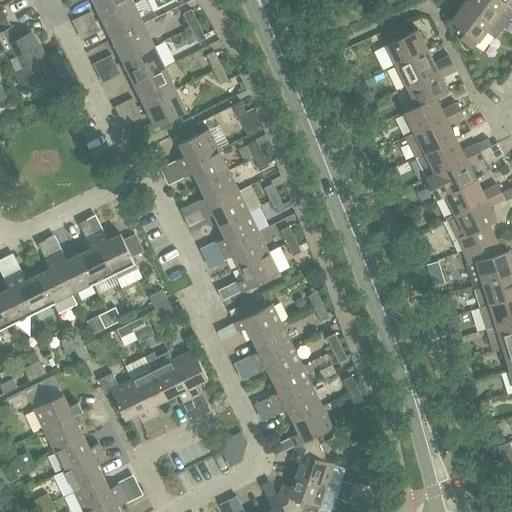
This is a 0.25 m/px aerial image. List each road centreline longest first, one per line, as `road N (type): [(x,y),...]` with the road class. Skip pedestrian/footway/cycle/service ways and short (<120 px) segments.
road 1 (tertiary): [(454,511),(257,0)]
road 2 (residential): [(165,511),(250,470),(259,442),(201,324),(202,280),(149,176),(136,178)]
road 3 (residential): [(136,178),(49,0)]
road 4 (residential): [(136,178),(0,238)]
road 5 (residential): [(165,511),(138,456),(216,418)]
